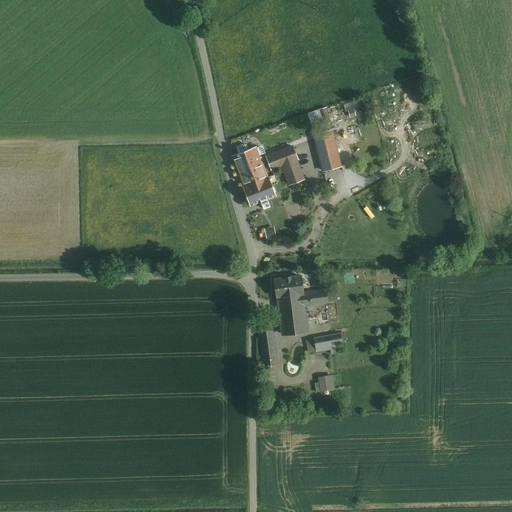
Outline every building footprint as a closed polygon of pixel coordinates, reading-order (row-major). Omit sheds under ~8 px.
[(326,108),(320,109),(324,124),(330,123),(326,108)] [(331,131),(314,135),(323,171),(341,166),(332,135),(331,131)] [(245,144),(236,147),(239,154),(239,153),(239,154),(249,151),(246,145),(245,144)] [(293,146),(267,156),(272,169),(283,165),(289,184),(304,179),(297,160),(297,159),(293,146)] [(257,148),(249,151),(239,154),(239,153),(239,154),(237,154),(238,155),(233,157),(244,186),(244,187),(251,205),(275,196),(268,177),(259,156),(260,155),(257,148)] [(274,227),(265,229),(268,243),(276,241),(274,227)] [(301,276),(275,279),(278,297),(303,294),(303,293),(301,276)] [(303,294),(278,297),(282,334),(308,331),(304,306),(329,302),(327,290),(303,293),(303,294)] [(272,332),(259,334),(264,366),(276,365),(272,332)] [(333,335),(314,339),(316,352),(342,347),(340,334),(333,335)]
